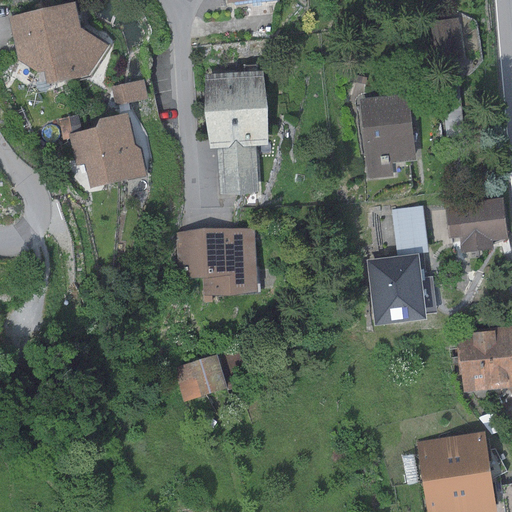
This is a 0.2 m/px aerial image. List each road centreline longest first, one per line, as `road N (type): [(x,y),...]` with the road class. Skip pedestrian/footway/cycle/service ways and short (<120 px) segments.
road 1 (residential): [(173,8),(192,222)]
road 2 (residential): [(0,150),(37,203),(30,229),(0,242)]
